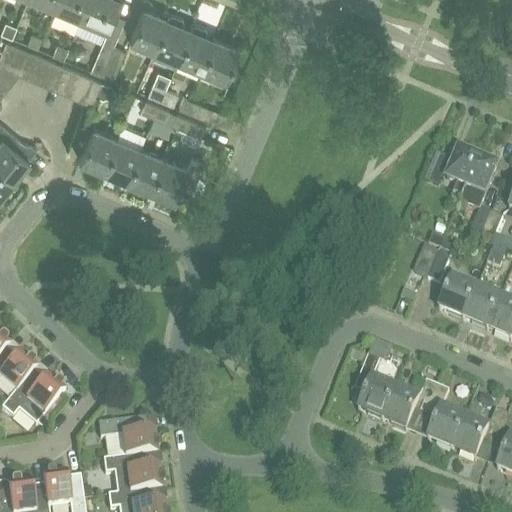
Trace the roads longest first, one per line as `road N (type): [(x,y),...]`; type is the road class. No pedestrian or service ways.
road 1 (residential): [(105,373),(79,357),(1,273),(0,255),(40,204),(69,201),(206,251)]
road 2 (residential): [(291,465),(303,416),(343,329),(367,320),(511,381)]
road 3 (unclassified): [(206,251),(312,1)]
road 4 (residential): [(499,511),(291,465)]
road 5 (tertiary): [(511,86),(355,19)]
road 6 (residential): [(0,455),(56,442),(105,373)]
road 7 (unclassified): [(179,381),(181,327),(206,251)]
